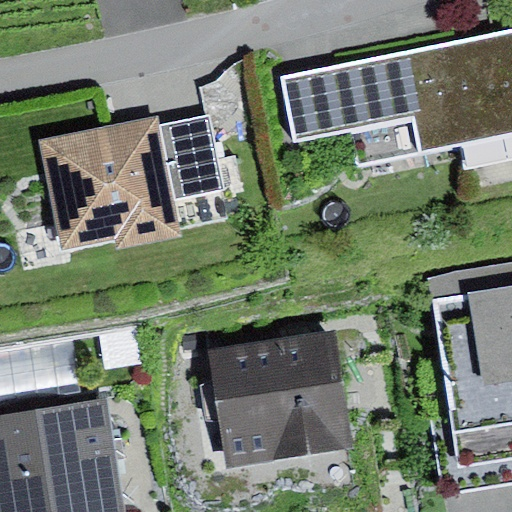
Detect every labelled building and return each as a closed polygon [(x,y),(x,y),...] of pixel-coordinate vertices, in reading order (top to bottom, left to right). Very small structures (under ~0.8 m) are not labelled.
[(511,31),(403,54),(417,120),(424,155),(460,148),(465,171),(511,161),(511,31)] [(403,54),(283,79),(296,146),(351,135),(356,168),(424,155),(417,120),(403,54)] [(160,120),(39,143),(60,248),(103,240),(105,251),(172,238),(165,201),(220,190),(206,119),(161,128),(160,120)] [(511,268),(430,281),(451,420),(433,423),(444,496),(511,485),(511,268)] [(336,334),(210,353),(228,470),(354,451),(336,334)] [(0,511),(124,511),(107,398),(0,414),(0,511)]
